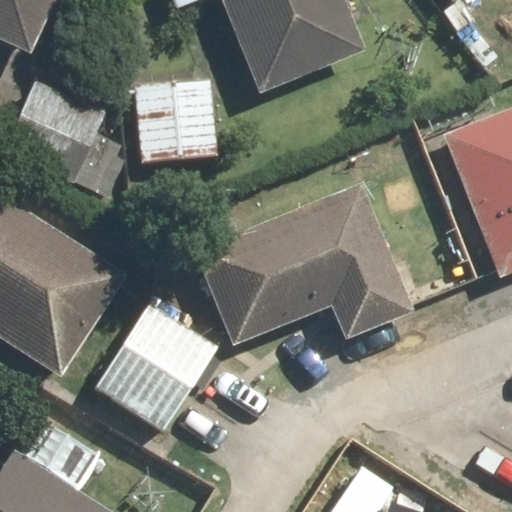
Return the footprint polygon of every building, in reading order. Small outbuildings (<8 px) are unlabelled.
[(57,0),(0,0),(0,37),(35,52),(57,0)] [(371,50),(351,0),(225,0),(261,92),(371,50)] [(219,79),(136,83),(140,160),(223,155),(219,79)] [(98,134),(105,119),(40,86),(31,102),(16,134),(12,140),(8,148),(108,196),(130,150),(98,134)] [(511,272),(511,113),(451,139),(482,212),(509,274),(511,272)] [(0,187),(0,335),(67,382),(137,282),(0,187)] [(399,280),(394,267),(361,188),(209,251),(249,347),(332,313),(343,342),(413,314),(401,284),(399,280)] [(147,305),(96,386),(166,430),(217,349),(147,305)] [(109,511),(17,455),(0,482),(0,511),(109,511)]
